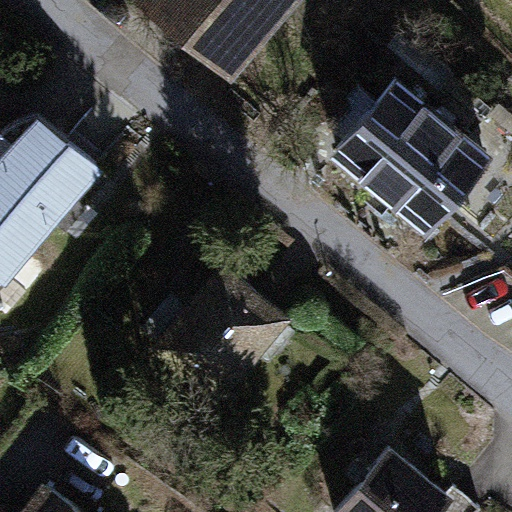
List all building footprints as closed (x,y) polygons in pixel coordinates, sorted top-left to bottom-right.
[(290,0),(166,0),(245,59),(290,0)] [(410,72),(352,143),(443,216),(501,146),(410,72)] [(113,154),(53,107),(0,172),(0,254),(19,270),(113,154)] [(305,313),(232,256),(172,333),(246,390),(305,313)] [(444,511),(464,485),(404,443),(355,511),(444,511)] [(108,511),(55,474),(26,511),(108,511)]
